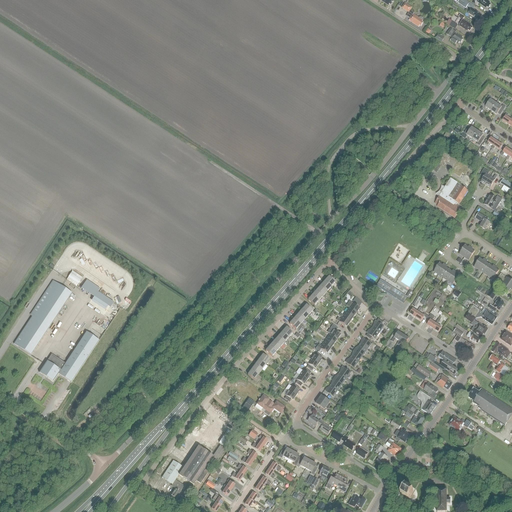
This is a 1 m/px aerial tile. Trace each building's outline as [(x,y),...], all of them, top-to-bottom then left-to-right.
[(459,0),(457,3),(466,9),(467,7),(470,3),(465,0),(459,0)] [(490,3),(486,0),(479,0),(478,3),(486,9),(487,7),(488,8),(489,8),(490,7),(490,6),(491,5),(489,4),(490,3)] [(405,4),(402,8),(409,13),(406,17),(410,19),(409,21),(419,27),(420,26),(421,27),(423,24),(423,23),(422,23),(423,21),(423,20),(423,18),(421,17),(419,18),(413,15),(414,13),(410,11),(412,8),(405,4)] [(472,10),(468,15),(479,21),(480,19),(481,19),(482,18),(482,17),(482,16),(473,10),(472,9),(472,10)] [(463,20),(459,26),(467,31),(468,30),(470,32),(472,28),(470,27),(471,25),(463,20)] [(450,29),(446,35),(452,38),(450,41),(455,44),(457,42),(459,44),(459,43),(461,43),(463,40),(462,39),(463,38),(455,33),(456,32),(454,31),(454,32),(450,29)] [(437,34),(435,38),(442,43),(444,39),(437,34)] [(491,111),(496,104),(490,100),(492,98),(489,96),(484,104),(486,106),(485,108),(491,111)] [(496,104),(491,111),(497,115),(498,114),(500,115),(505,107),(503,106),(501,107),(496,104)] [(511,120),(510,120),(506,117),(508,115),(506,114),(505,116),(505,117),(502,121),(508,125),(511,120)] [(472,139),(477,132),(472,128),(471,129),(468,128),(463,135),(466,137),(467,136),(472,139)] [(477,132),(472,139),(478,143),(477,145),(479,147),(485,139),(482,137),(483,135),(477,132)] [(489,144),(493,146),(494,147),(497,142),(491,138),(488,143),(487,142),(486,144),(488,146),(489,144)] [(494,147),(493,146),(491,148),(493,149),(495,147),(499,150),(502,146),(497,142),(494,147)] [(504,154),(508,156),(509,157),(511,152),(506,148),(503,153),(502,152),(501,154),(503,156),(504,154)] [(481,182),(485,185),(490,177),(488,175),(489,172),(484,169),(481,174),(484,176),(481,182)] [(490,177),(485,185),(490,188),(497,177),(495,176),(493,179),(490,177)] [(456,206),(458,203),(459,204),(468,191),(459,185),(460,185),(451,179),(445,187),(442,186),(441,188),(440,191),(438,193),(436,194),(439,197),(435,204),(438,206),(437,207),(455,219),(461,209),(456,206)] [(511,190),(511,186),(502,180),(499,184),(506,188),(505,191),(507,192),(509,190),(511,192),(511,190)] [(423,181),(413,197),(423,203),(427,197),(422,194),(428,184),(423,181)] [(497,207),(500,202),(502,199),(497,196),(495,199),(490,195),(487,200),(497,207)] [(496,209),(497,207),(487,200),(484,205),(495,212),(496,210),(496,209)] [(494,212),(492,216),(499,220),(501,216),(494,212)] [(488,219),(479,213),(475,218),(482,223),(480,227),(485,230),(488,227),(489,227),(491,224),(490,224),(490,223),(487,221),(488,219)] [(472,249),(471,248),(469,246),(468,247),(465,245),(459,254),(464,258),(469,261),(475,252),(472,250),(472,249)] [(479,270),(483,274),(489,264),(487,262),(485,260),(484,259),(483,260),(480,258),(474,267),(479,270)] [(438,275),(443,279),(449,269),(446,267),(447,267),(445,265),(443,264),(443,265),(440,263),(433,272),(438,275)] [(492,266),(489,264),(483,274),(488,277),(493,280),(499,271),(496,269),(497,268),(495,267),(493,266),(492,266)] [(452,271),(449,269),(443,279),(448,282),(453,285),(459,276),(456,274),(456,273),(455,272),(453,270),(452,271)] [(66,280),(77,286),(82,278),(72,271),(66,280)] [(325,281),(331,287),(335,282),(329,277),(325,281)] [(511,290),(511,281),(507,278),(503,282),(500,287),(509,293),(511,290)] [(376,287),(386,293),(390,286),(380,280),(376,287)] [(320,286),(327,292),(331,287),(325,281),(320,286)] [(21,343),(18,347),(31,356),(72,294),(57,284),(34,318),(36,319),(35,321),(22,341),(21,343)] [(316,291),(323,297),(327,292),(320,286),(316,291)] [(387,294),(404,304),(409,296),(410,297),(413,292),(410,290),(406,297),(392,287),(387,294)] [(457,290),(453,295),(458,298),(461,293),(457,290)] [(492,300),(496,294),(490,290),(487,296),(492,300)] [(312,296),(318,301),(323,297),(316,291),(312,296)] [(318,301),(312,296),(308,300),(314,306),(318,301)] [(422,299),(418,297),(413,305),(416,307),(422,299)] [(95,298),(92,303),(104,312),(108,307),(95,298)] [(493,307),(499,311),(504,304),(497,299),(495,301),(497,302),(493,307)] [(351,306),(349,308),(357,313),(360,309),(350,301),(348,304),(351,306)] [(306,305),(302,310),(308,316),(313,311),(306,305)] [(475,318),(477,315),(480,311),(473,306),(465,319),(472,323),(471,325),(474,327),(471,331),(482,338),(484,335),(488,330),(474,321),(476,318),(475,318)] [(349,308),(346,313),(353,318),(357,313),(349,308)] [(419,314),(420,312),(422,310),(420,308),(417,312),(413,310),(410,314),(415,318),(419,313),(419,314)] [(302,310),(298,315),(304,320),(308,316),(302,310)] [(487,311),(485,315),(480,311),(477,315),(485,320),(484,320),(492,325),(497,318),(487,311)] [(346,313),(342,317),(350,323),(353,318),(346,313)] [(423,316),(419,314),(419,313),(415,318),(421,322),(424,317),(428,319),(429,317),(424,314),(423,316)] [(294,319),(300,325),(304,320),(298,315),(294,319)] [(430,315),(429,317),(428,319),(430,321),(427,326),(433,329),(436,324),(435,324),(432,322),(435,317),(430,315)] [(350,323),(342,317),(341,319),(338,318),(336,320),(346,327),(350,323)] [(296,330),(300,325),(294,319),(289,324),(296,330)] [(372,327),(372,328),(380,333),(384,327),(381,325),(383,323),(378,319),(377,322),(375,321),(374,323),(375,324),(374,325),(373,325),(372,327)] [(436,324),(433,329),(438,333),(442,328),(437,325),(440,321),(438,320),(435,324),(436,324)] [(282,332),(289,338),(293,333),(286,327),(282,332)] [(330,335),(337,340),(341,335),(331,328),(329,330),(331,332),(330,335)] [(375,339),(380,333),(372,328),(370,330),(369,331),(368,331),(366,333),(368,334),(366,336),(371,340),(372,337),(375,339)] [(454,328),(452,331),(461,337),(463,334),(454,328)] [(282,332),(278,337),(284,343),(289,338),(282,332)] [(394,338),(391,341),(387,348),(390,350),(393,346),(392,345),(396,339),(399,341),(400,342),(404,336),(398,332),(394,338)] [(476,343),(478,344),(481,340),(470,332),(467,337),(470,339),(469,340),(475,344),(476,343)] [(503,336),(501,340),(511,346),(511,336),(506,332),(503,336)] [(326,339),(334,345),(337,340),(330,335),(326,339)] [(453,341),(458,344),(462,339),(456,335),(453,341)] [(400,342),(399,341),(397,345),(399,346),(401,343),(405,345),(409,339),(404,336),(400,342)] [(52,355),(39,373),(53,383),(58,375),(65,379),(71,383),(96,345),(83,337),(65,364),(53,356),(52,355)] [(280,347),(284,343),(278,337),(274,342),(280,347)] [(360,344),(360,345),(367,350),(372,344),(363,338),(361,341),(362,341),(361,343),(361,342),(360,344)] [(323,344),(331,349),(334,345),(326,339),(323,344)] [(462,339),(461,341),(456,348),(460,351),(461,349),(471,355),(476,348),(471,345),(462,339)] [(274,342),(270,346),(276,352),(280,347),(274,342)] [(331,349),(323,344),(321,346),(319,344),(317,347),(327,354),(331,349)] [(491,352),(495,355),(496,353),(503,358),(506,359),(511,354),(509,351),(502,346),(501,347),(497,344),(491,352)] [(356,348),(354,350),(363,356),(367,350),(360,345),(359,346),(358,347),(357,349),(356,348)] [(272,357),(276,352),(270,346),(265,351),(272,357)] [(351,356),(351,357),(358,363),(363,356),(354,350),(352,353),(354,353),(353,355),(352,355),(351,356)] [(446,369),(455,375),(458,370),(452,367),(456,361),(442,352),(438,358),(443,361),(440,365),(434,361),(436,358),(434,357),(430,355),(427,359),(444,372),(446,369)] [(314,355),(311,359),(318,365),(319,364),(320,363),(320,362),(322,360),(320,359),(322,357),(317,353),(315,356),(314,355)] [(263,355),(259,360),(266,365),(270,360),(263,355)] [(500,363),(501,361),(493,356),(490,360),(494,363),(494,364),(498,367),(496,371),(500,373),(505,366),(500,363)] [(354,369),(358,363),(351,357),(350,358),(349,359),(348,361),(347,360),(345,362),(354,369)] [(318,365),(311,359),(307,364),(309,365),(307,367),(312,371),(314,368),(315,369),(317,367),(318,365)] [(259,360),(255,365),(262,370),(266,365),(259,360)] [(428,368),(436,373),(439,369),(427,361),(425,364),(423,366),(427,369),(428,368)] [(416,364),(414,367),(416,369),(416,370),(428,378),(431,374),(416,364)] [(255,365),(251,370),(258,375),(262,370),(255,365)] [(339,373),(347,379),(351,373),(342,367),(341,369),(342,370),(341,371),(340,371),(339,373)] [(414,368),(411,372),(421,379),(424,376),(416,370),(414,368)] [(299,375),(307,381),(308,380),(309,379),(309,378),(310,376),(309,375),(311,373),(306,369),(304,371),(303,371),(299,375)] [(254,380),(258,375),(251,370),(248,375),(254,380)] [(335,376),(334,379),(342,385),(347,379),(339,373),(339,374),(337,375),(337,376),(336,377),(335,376)] [(497,373),(494,377),(500,382),(503,377),(497,373)] [(307,381),(299,375),(296,380),(297,380),(296,383),(301,387),(303,384),(304,385),(305,383),(306,383),(307,381)] [(448,391),(453,384),(448,381),(449,379),(442,375),(441,375),(435,384),(442,389),(443,388),(448,391)] [(331,385),(330,386),(338,391),(342,385),(334,379),(332,381),(333,382),(332,383),(331,383),(331,385)] [(428,384),(424,390),(430,395),(430,396),(434,398),(436,395),(436,394),(438,391),(428,383),(428,384)] [(291,386),(288,391),(296,396),(298,394),(297,394),(299,392),(298,391),(300,388),(294,385),(293,387),(291,386)] [(333,397),(338,391),(330,386),(328,388),(329,388),(328,389),(327,388),(325,391),(333,397)] [(511,415),(511,409),(481,389),(479,393),(473,389),(468,398),(473,401),(472,403),(478,407),(478,408),(481,410),(481,411),(505,427),(511,415)] [(295,397),(296,396),(288,391),(285,395),(286,396),(284,399),(290,403),(291,400),(293,401),(294,399),(295,399),(295,397)] [(428,402),(430,398),(420,391),(418,394),(417,395),(417,396),(417,397),(417,398),(418,398),(418,399),(419,399),(420,400),(421,401),(421,402),(421,403),(422,403),(422,404),(421,405),(421,406),(421,407),(421,408),(421,409),(430,415),(436,407),(428,402)] [(269,401),(269,400),(263,396),(257,405),(266,411),(264,413),(268,416),(274,409),(281,414),(285,408),(276,402),(274,405),(269,401)] [(321,396),(316,404),(324,410),(326,408),(328,410),(331,406),(329,404),(330,402),(321,396)] [(255,404),(248,399),(241,409),(247,413),(253,405),(253,406),(255,404)] [(414,414),(412,412),(409,411),(405,416),(410,419),(411,418),(412,418),(414,415),(417,417),(415,419),(415,418),(412,423),(415,424),(414,424),(419,427),(425,418),(418,414),(419,412),(417,411),(414,414)] [(319,426),(323,421),(320,420),(319,421),(315,418),(316,416),(313,414),(312,416),(311,416),(310,418),(309,418),(307,421),(308,421),(308,422),(316,427),(317,424),(319,426)] [(454,418),(449,425),(457,431),(462,425),(467,428),(468,428),(470,424),(465,421),(463,423),(460,421),(459,422),(454,418)] [(323,421),(319,426),(322,427),(320,430),(328,435),(332,429),(324,424),(325,423),(323,421)] [(393,421),(390,425),(398,430),(401,426),(393,421)] [(370,434),(375,438),(378,434),(368,427),(366,431),(368,433),(367,434),(368,435),(370,434)] [(234,436),(227,431),(219,443),(226,448),(234,436)] [(252,431),(249,436),(254,440),(257,435),(252,431)] [(402,431),(400,433),(397,431),(394,435),(406,443),(406,442),(407,443),(408,440),(407,440),(410,436),(402,431)] [(341,440),(343,442),(347,437),(344,435),(343,437),(335,432),(331,437),(340,443),(341,440)] [(381,433),(377,438),(384,443),(388,438),(381,433)] [(261,440),(259,444),(263,446),(267,441),(263,438),(260,436),(258,438),(261,440)] [(349,438),(347,437),(343,442),(346,443),(344,446),(352,451),(356,445),(348,440),(349,438)] [(393,443),(394,442),(390,439),(387,443),(391,446),(388,451),(396,457),(401,449),(393,443)] [(260,452),(263,446),(259,444),(257,447),(255,445),(256,445),(254,443),(252,447),(260,452)] [(201,484),(214,464),(215,465),(225,450),(220,446),(213,457),(198,447),(183,468),(179,475),(194,485),(196,481),(201,484)] [(368,453),(360,448),(356,454),(364,459),(368,453)] [(283,457),(288,460),(293,452),(287,449),(286,450),(283,449),(278,457),(281,459),(283,457)] [(249,458),(253,461),(257,455),(249,450),(247,453),(249,454),(251,455),(249,458)] [(228,455),(237,461),(239,458),(229,452),(228,455)] [(298,455),(293,452),(288,460),(294,463),(293,465),(296,466),(300,458),(298,457),(298,455)] [(383,465),(388,458),(382,454),(377,461),(383,465)] [(249,467),(253,461),(249,458),(247,461),(245,460),(246,459),(244,458),(242,461),(249,467)] [(300,458),(296,466),(299,468),(300,466),(306,469),(310,461),(304,458),(303,460),(300,458)] [(179,475),(183,468),(173,461),(162,478),(172,485),(175,480),(179,475)] [(316,464),(310,461),(306,469),(311,472),(310,474),(313,476),(318,467),(315,466),(316,464)] [(273,463),(269,469),(273,472),(276,468),(278,470),(277,471),(279,472),(281,468),(273,463)] [(241,470),(239,473),(243,476),(247,470),(239,465),(237,468),(239,469),(239,468),(241,470)] [(320,472),(318,475),(325,479),(330,471),(323,467),(320,472)] [(271,475),(273,472),(269,469),(265,475),(273,480),(276,477),(274,475),(273,476),(271,475)] [(239,482),(243,476),(239,473),(237,476),(235,475),(235,474),(234,473),(232,476),(239,482)] [(330,478),(327,484),(325,488),(329,490),(331,486),(333,487),(334,485),(337,487),(342,477),(336,474),(333,479),(330,478)] [(286,475),(284,479),(290,483),(293,479),(286,475)] [(342,477),(337,487),(339,488),(339,490),(344,493),(348,487),(345,486),(348,480),(342,477)] [(263,478),(259,484),(263,486),(266,483),(268,485),(267,485),(269,487),(271,483),(263,478)] [(180,492),(184,486),(175,480),(172,485),(171,486),(175,489),(171,496),(176,499),(180,492)] [(229,483),(227,487),(226,488),(231,491),(235,485),(230,482),(230,481),(228,480),(227,482),(229,483)] [(208,481),(206,485),(213,490),(215,486),(208,481)] [(263,486),(259,484),(255,489),(259,492),(260,492),(263,494),(264,492),(261,490),(263,486)] [(226,488),(227,487),(225,485),(223,487),(225,489),(222,493),(227,496),(231,491),(226,488)] [(400,495),(408,500),(413,492),(405,487),(400,495)] [(450,499),(447,499),(446,490),(437,490),(436,511),(446,511),(447,504),(448,504),(450,504),(450,499)] [(253,502),(254,501),(256,497),(258,499),(260,497),(258,496),(257,496),(253,493),(249,499),(253,502)] [(218,499),(216,503),(215,504),(220,507),(224,501),(219,498),(220,497),(217,496),(216,498),(218,499)] [(356,506),(361,509),(366,500),(362,498),(360,501),(355,497),(353,500),(352,499),(348,505),(354,509),(356,506)] [(256,503),(254,501),(253,502),(249,499),(245,505),(249,508),(252,503),(254,504),(256,503)] [(215,504),(216,503),(214,501),(212,503),(214,505),(211,509),(215,511),(216,511),(220,507),(215,504)] [(322,511),(326,506),(319,502),(314,511),(315,511),(322,511)]
